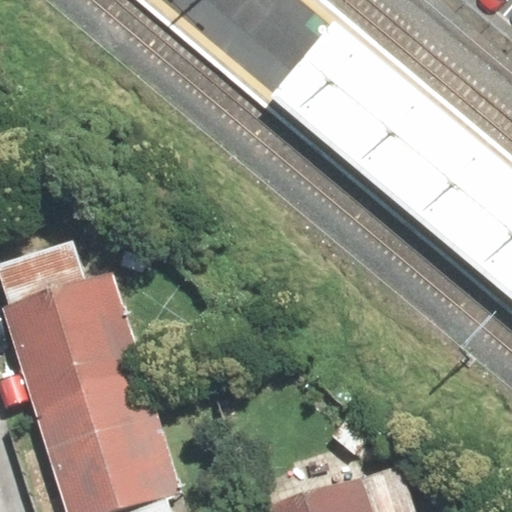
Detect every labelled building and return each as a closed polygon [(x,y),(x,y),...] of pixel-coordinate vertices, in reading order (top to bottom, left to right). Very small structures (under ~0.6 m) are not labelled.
[(294,104),(511,280),(511,176),(345,41),(294,104)] [(99,285),(93,267),(86,247),(12,270),(25,309),(17,312),(52,419),(157,386),(124,278),(99,285)] [(185,380),(191,401),(208,397),(200,375),(185,380)] [(193,497),(157,386),(52,419),(80,511),(187,511),(183,500),(193,497)] [(429,511),(415,468),(368,483),(281,511),(429,511)]
